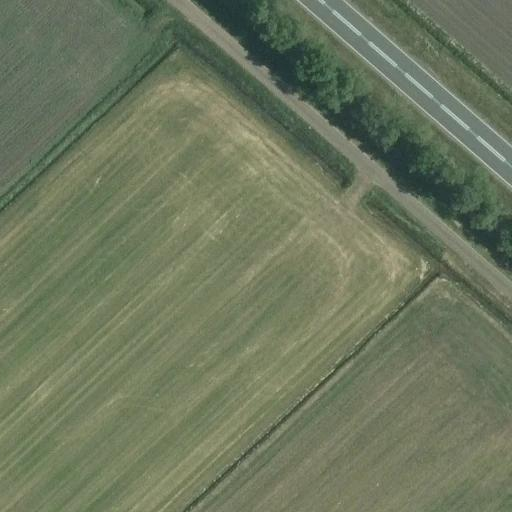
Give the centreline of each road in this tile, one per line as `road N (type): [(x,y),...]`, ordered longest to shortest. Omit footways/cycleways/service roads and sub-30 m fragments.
road 1 (unclassified): [(511,292),(177,0)]
road 2 (trunk): [(511,169),(318,0)]
